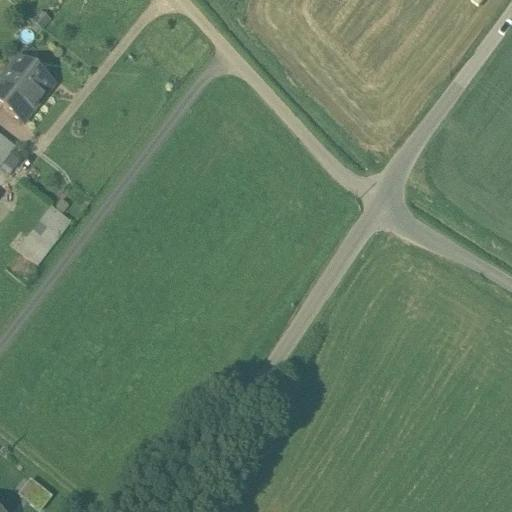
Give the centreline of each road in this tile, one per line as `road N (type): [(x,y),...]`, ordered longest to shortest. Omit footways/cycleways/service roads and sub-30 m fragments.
road 1 (unclassified): [(381,199),(169,511)]
road 2 (unclassified): [(381,199),(343,175),(179,0)]
road 3 (unclassified): [(511,7),(381,199)]
